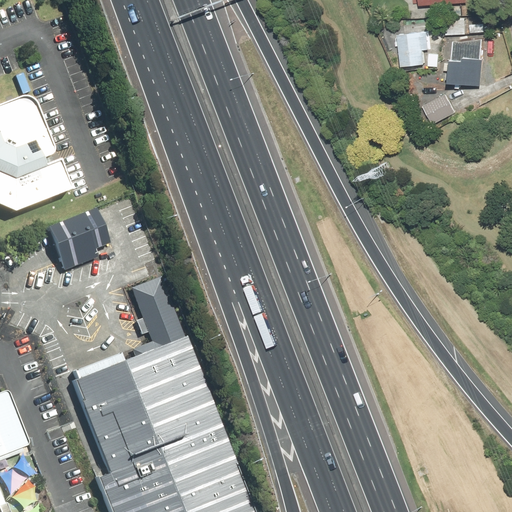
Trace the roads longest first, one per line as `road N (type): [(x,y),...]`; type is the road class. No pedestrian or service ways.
road 1 (motorway): [(344,511),(146,0)]
road 2 (motorway): [(191,0),(384,511)]
road 3 (motorway): [(292,511),(134,0)]
road 4 (motorway): [(242,0),(367,241),(420,322),(511,435)]
